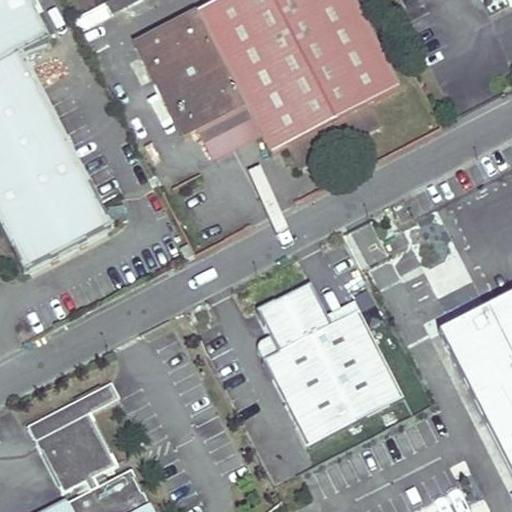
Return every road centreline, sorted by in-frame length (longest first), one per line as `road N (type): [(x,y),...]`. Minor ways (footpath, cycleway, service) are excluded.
road 1 (residential): [(0,384),(511,117)]
road 2 (unknown): [(370,191),(511,484)]
